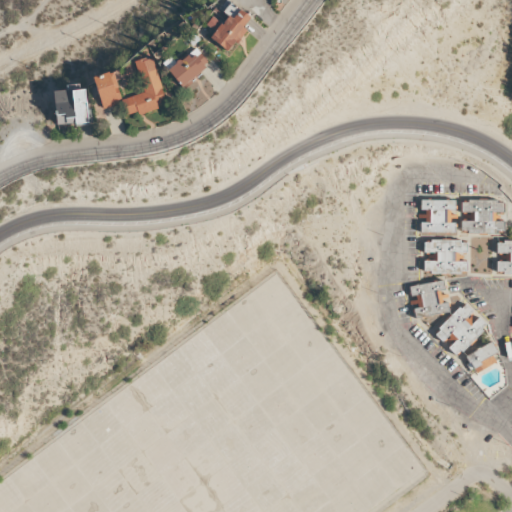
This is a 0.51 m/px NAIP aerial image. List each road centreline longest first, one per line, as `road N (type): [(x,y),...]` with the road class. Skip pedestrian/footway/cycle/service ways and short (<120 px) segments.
road 1 (residential): [(511,163),(435,130),(360,130),(291,159),(211,208),(60,219),(0,240)]
road 2 (tertiary): [(311,0),(234,100),(198,128),(143,148),(48,159),(0,176)]
